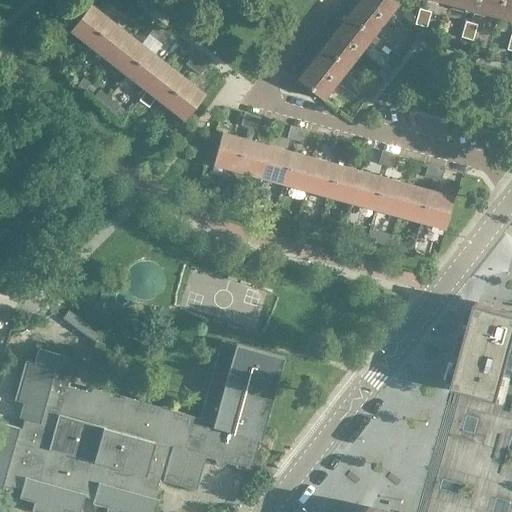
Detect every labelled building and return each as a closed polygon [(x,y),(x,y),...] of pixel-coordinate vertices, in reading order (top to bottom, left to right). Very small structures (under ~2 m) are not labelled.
[(118,11),(126,1),(124,0),(116,0),(112,6),(118,11)] [(385,20),(360,0),(348,16),(373,35),(385,20)] [(398,3),(393,0),(360,0),(385,20),(398,3)] [(475,10),(477,0),(453,0),(452,4),(475,10)] [(498,16),(502,0),(477,0),(475,10),(498,16)] [(511,20),(511,0),(502,0),(498,16),(511,20)] [(125,15),(132,6),(126,1),(118,11),(125,15)] [(90,45),(110,20),(91,5),(71,30),(90,45)] [(421,27),(425,11),(419,10),(415,25),(421,27)] [(427,29),(431,13),(425,11),(421,27),(427,29)] [(373,35),(348,16),(336,32),(361,51),(373,35)] [(109,60),(129,35),(110,20),(90,45),(109,60)] [(467,40),(471,24),(465,22),(461,38),(467,40)] [(473,41),(477,26),(471,24),(467,40),(473,41)] [(156,40),(163,30),(157,25),(149,35),(156,40)] [(162,45),(170,35),(163,30),(156,40),(162,45)] [(361,51),(336,32),(323,47),(348,67),(361,51)] [(128,75),(148,50),(129,35),(109,60),(128,75)] [(348,67),(323,47),(311,63),(336,83),(348,67)] [(147,89),(166,65),(148,50),(128,75),(147,89)] [(193,69),(201,60),(194,55),(187,64),(193,69)] [(200,74),(207,65),(201,60),(193,69),(200,74)] [(336,83),(311,63),(298,79),(323,99),(336,83)] [(166,104),(185,80),(166,65),(147,89),(166,104)] [(185,119),(204,94),(185,80),(166,104),(185,119)] [(249,127),(253,116),(245,113),(242,125),(249,127)] [(257,129),(260,118),(253,116),(249,127),(257,129)] [(295,140),(299,128),(291,126),(288,138),(295,140)] [(303,142),(306,130),(299,128),(295,140),(303,142)] [(238,170),(246,140),(222,133),(214,164),(238,170)] [(341,153),(344,141),(337,139),(333,151),(341,153)] [(261,176),(269,146),(246,140),(238,170),(261,176)] [(349,155),(352,143),(344,141),(341,153),(349,155)] [(284,183),(292,152),(269,146),(261,176),(284,183)] [(306,189),(315,159),(292,152),(284,183),(306,189)] [(387,165),(390,154),(383,152),(379,163),(387,165)] [(395,168),(398,156),(390,154),(387,165),(395,168)] [(329,196),(338,165),(315,159),(306,189),(329,196)] [(433,178),(436,166),(428,164),(425,176),(433,178)] [(352,202),(361,171),(338,165),(329,196),(352,202)] [(441,180),(444,169),(436,166),(433,178),(441,180)] [(375,208),(384,178),(361,171),(352,202),(375,208)] [(398,215),(407,184),(384,178),(375,208),(398,215)] [(421,221),(430,191),(407,184),(398,215),(421,221)] [(445,228),(453,197),(430,191),(421,221),(445,228)] [(511,354),(511,312),(477,302),(453,388),(499,401),(511,354)] [(100,334),(69,310),(63,318),(95,341),(100,334)] [(236,465),(235,467),(251,472),(260,440),(261,440),(284,357),(236,344),(236,345),(221,341),(203,405),(192,402),(188,415),(92,388),(91,392),(68,386),(75,358),(39,348),(35,363),(26,361),(15,400),(24,403),(20,418),(24,419),(22,428),(0,422),(0,487),(12,490),(13,486),(22,488),(20,498),(34,502),(32,511),(35,511),(64,511),(65,510),(71,511),(80,511),(85,496),(94,498),(93,503),(108,507),(106,511),(155,511),(161,490),(157,489),(159,480),(196,490),(206,456),(215,459),(219,467),(227,462),(236,465)] [(99,360),(104,344),(96,341),(91,358),(99,360)] [(511,511),(511,354),(499,401),(453,388),(418,511),(511,511)]
